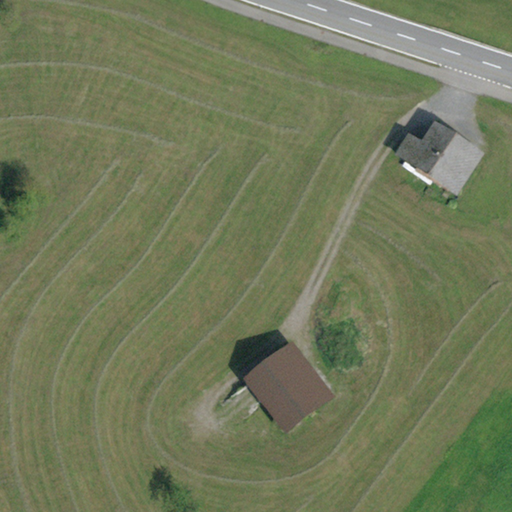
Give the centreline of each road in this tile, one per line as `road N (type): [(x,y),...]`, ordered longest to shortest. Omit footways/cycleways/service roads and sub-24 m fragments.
road 1 (track): [(471,59),(449,92),(390,138),(299,313),(250,368)]
road 2 (secondary): [(511,72),(291,0)]
